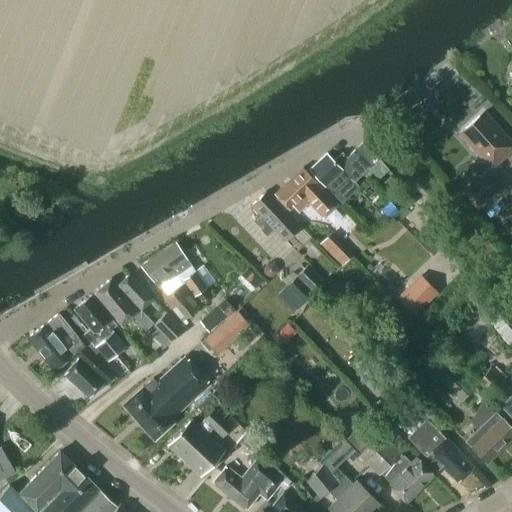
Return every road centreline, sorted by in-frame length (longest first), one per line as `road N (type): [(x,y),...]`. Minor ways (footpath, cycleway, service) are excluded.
road 1 (residential): [(0,332),(335,141)]
road 2 (tertiary): [(176,511),(97,453),(0,360)]
